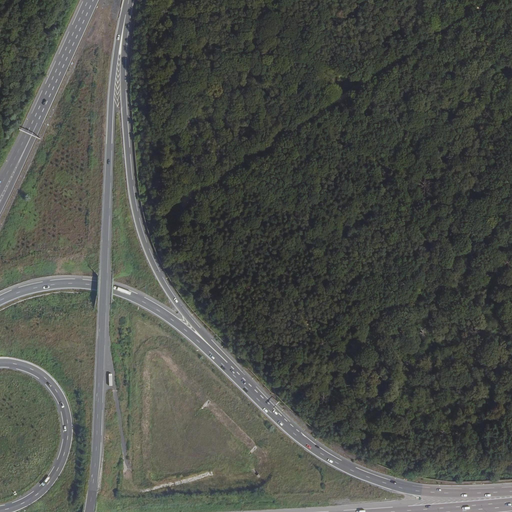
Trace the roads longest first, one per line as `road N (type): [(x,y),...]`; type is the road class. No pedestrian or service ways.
road 1 (trunk): [(89,511),(125,15)]
road 2 (track): [(178,200),(486,0)]
road 3 (motorway): [(207,349),(151,262),(135,214),(125,15)]
road 4 (motorway): [(511,491),(425,491),(358,473),(301,437),(207,349)]
road 5 (motorway): [(207,349),(157,309),(114,290),(58,283),(0,300)]
road 6 (motorway): [(0,363),(42,376),(61,400),(67,428),(46,485),(0,510)]
road 7 (track): [(444,275),(336,97)]
road 8 (trunk): [(92,0),(32,130)]
